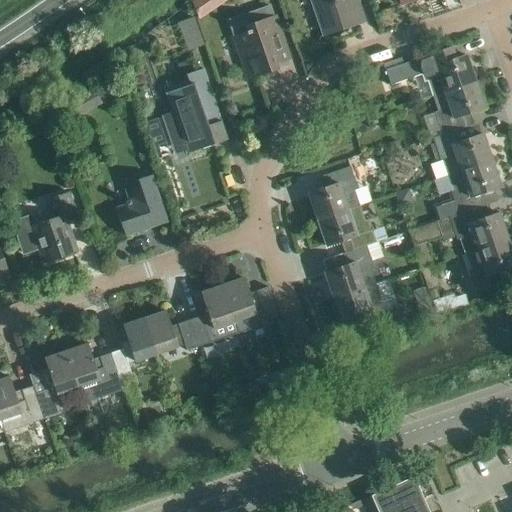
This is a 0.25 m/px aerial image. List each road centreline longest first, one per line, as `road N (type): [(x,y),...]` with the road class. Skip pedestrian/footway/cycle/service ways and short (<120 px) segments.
road 1 (residential): [(272,227),(267,178),(278,151),(345,58),(497,5)]
road 2 (residential): [(0,322),(272,227)]
road 3 (residential): [(341,454),(272,227)]
road 4 (unclassified): [(511,403),(341,454)]
road 5 (unclassified): [(175,511),(341,454)]
